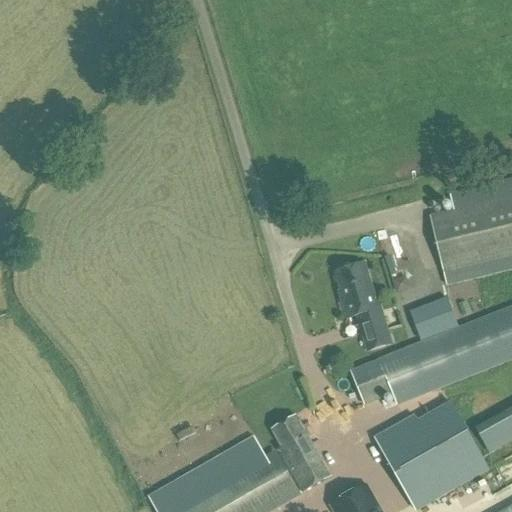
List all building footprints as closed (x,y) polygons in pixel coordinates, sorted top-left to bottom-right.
[(511,199),(433,218),(446,275),(511,258),(511,199)] [(366,265),(338,274),(346,302),(344,303),(349,321),(359,318),(370,354),(393,347),(378,298),(376,299),(366,265)] [(448,299),(410,314),(422,344),(460,329),(448,299)] [(422,344),(352,372),(366,407),(392,397),(397,408),(511,362),(511,308),(460,329),(422,344)] [(423,413),(417,417),(452,481),(485,462),(450,400),(424,415),(423,413)] [(511,413),(478,434),(491,458),(511,446),(511,413)] [(416,415),(375,438),(411,504),(452,481),(417,417),(416,415)] [(297,417),(273,431),(308,491),(335,475),(312,435),(308,437),(297,417)] [(277,455),(176,511),(272,511),(300,496),(277,455)] [(511,455),(457,480),(468,505),(511,486),(511,455)] [(382,511),(368,486),(331,507),(333,511),(382,511)]
